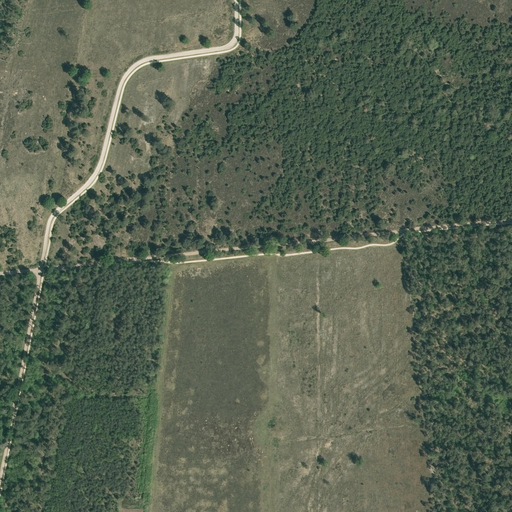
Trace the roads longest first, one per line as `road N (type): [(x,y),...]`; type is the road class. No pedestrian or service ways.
road 1 (track): [(44,270),(511,220)]
road 2 (track): [(40,271),(50,217),(97,169),(126,72),(145,59),(230,45),(236,0)]
road 3 (track): [(0,477),(40,271)]
